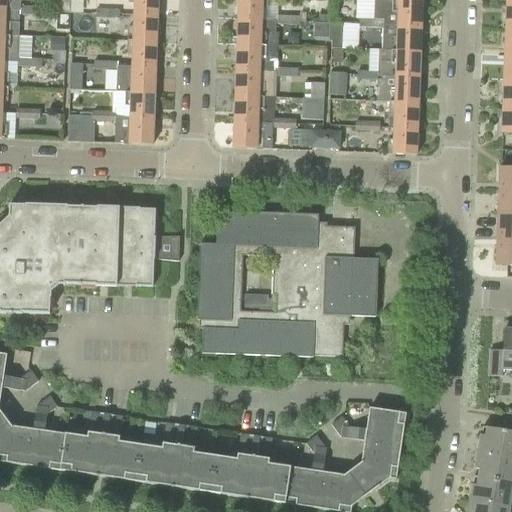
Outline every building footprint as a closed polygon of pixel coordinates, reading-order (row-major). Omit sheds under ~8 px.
[(21,0),(0,0),(0,10),(20,12),(20,8),(21,8),(21,0)] [(59,0),(59,13),(70,14),(70,0),(59,0)] [(158,0),(128,0),(129,4),(133,4),(132,16),(133,16),(158,17),(158,0)] [(278,0),(238,0),(238,20),(276,21),(276,17),(278,17),(278,0)] [(395,0),(393,0),(376,0),(375,0),(374,21),(384,21),(383,25),(422,27),(423,1),(395,0)] [(32,16),(32,8),(21,8),(20,8),(20,12),(20,16),(21,16),(32,16)] [(32,8),(32,16),(44,17),(44,8),(32,8)] [(0,36),(20,37),(21,16),(20,16),(20,12),(0,10),(0,36)] [(107,19),(108,10),(96,10),(96,18),(107,19)] [(120,11),(108,10),(107,19),(119,20),(120,11)] [(128,27),(128,42),(157,43),(158,17),(133,16),(133,28),(128,27)] [(266,47),(266,34),(276,34),(276,25),(288,26),(288,18),(278,17),(276,17),(276,21),(238,20),(237,46),(266,47)] [(300,18),(288,18),(288,26),(300,26),(300,23),(300,18)] [(371,29),(372,21),(360,20),(359,28),(371,29)] [(382,51),(391,52),(421,53),(422,27),(383,25),(384,21),(374,21),(372,21),(371,29),(383,29),(382,51)] [(329,25),(329,23),(319,23),(319,24),(314,24),(314,38),(329,39),(330,25),(329,25)] [(343,47),(358,48),(359,24),(344,24),(343,47)] [(330,25),(329,39),(329,42),(332,42),(332,49),(341,50),(342,25),(330,25)] [(8,63),(18,63),(19,63),(19,59),(20,37),(0,36),(0,62),(4,63),(8,63)] [(65,52),(66,40),(51,39),(50,51),(65,52)] [(128,42),(128,43),(117,42),(116,63),(106,62),(106,70),(117,71),(118,71),(118,67),(156,68),(157,43),(128,42)] [(236,72),(276,73),(276,68),(277,47),(266,47),(237,46),(236,72)] [(342,64),(343,51),(333,51),(332,64),(342,64)] [(421,53),(391,52),(391,77),(420,78),(421,53)] [(511,56),(504,56),(503,82),(511,82),(511,56)] [(30,60),(19,59),(19,63),(18,63),(18,67),(30,68),(30,60)] [(30,59),(30,68),(41,68),(42,60),(30,59)] [(0,62),(0,87),(9,88),(9,74),(4,74),(4,63),(0,62)] [(94,70),(106,70),(106,62),(94,62),(94,70)] [(71,65),(70,91),(81,91),(83,65),(71,65)] [(126,93),(155,94),(156,68),(118,67),(118,71),(117,71),(117,92),(126,93)] [(287,69),(276,68),(276,73),(276,77),(287,78),(287,69)] [(298,70),(287,69),(287,78),(298,78),(298,74),(298,70)] [(276,98),(276,77),(276,73),(236,72),(235,98),(276,99),(276,98)] [(369,80),(370,72),(358,72),(357,80),(369,80)] [(370,72),(369,80),(381,81),(382,73),(370,72)] [(331,74),(330,96),(336,96),(345,96),(346,75),(331,74)] [(420,78),(391,77),(390,103),(419,104),(420,78)] [(511,82),(503,82),(502,108),(511,108),(511,82)] [(305,100),(324,101),(324,100),(325,84),(305,84),(305,99),(305,100)] [(8,102),(9,88),(0,87),(0,113),(2,114),(3,102),(8,102)] [(126,93),(125,107),(131,107),(130,119),(154,120),(155,94),(126,93)] [(273,120),(274,120),(275,105),(302,106),(302,120),(323,121),(324,101),(305,100),(305,99),(303,99),(302,100),(276,98),(276,99),(235,98),(234,123),(272,124),(273,120)] [(418,130),(419,104),(390,103),(389,117),(393,117),(393,130),(418,130)] [(511,108),(502,108),(501,134),(511,134),(511,108)] [(15,119),(28,120),(28,111),(16,110),(15,114),(15,119)] [(41,112),(28,111),(28,120),(40,121),(41,112)] [(2,114),(0,113),(0,140),(14,141),(15,119),(15,114),(2,114)] [(104,122),(104,113),(92,113),(92,118),(92,122),(104,122)] [(104,113),(104,122),(115,123),(116,118),(116,113),(104,113)] [(68,143),(81,143),(82,117),(80,117),(69,117),(68,143)] [(130,119),(116,118),(115,123),(114,144),(124,145),(153,146),(154,120),(130,119)] [(262,150),(271,150),(272,129),(280,129),(280,120),(274,120),(273,120),(272,124),(234,123),(233,149),(262,150)] [(296,120),(280,120),(280,129),(295,129),(296,120)] [(368,132),(368,123),(356,122),(356,128),(355,132),(368,132)] [(380,133),(381,123),(368,123),(368,132),(380,133)] [(309,148),(310,131),(288,130),(287,147),(309,148)] [(418,130),(393,130),(393,141),(388,141),(388,155),(417,156),(418,130)] [(327,149),(327,133),(311,133),(310,148),(327,149)] [(331,149),(339,150),(340,150),(340,134),(331,133),(331,149)] [(511,168),(500,168),(499,193),(511,193),(511,168)] [(498,217),(511,217),(511,193),(499,193),(498,217)] [(140,209),(103,208),(97,208),(97,209),(67,208),(67,207),(25,206),(25,207),(9,206),(9,218),(0,225),(0,314),(22,315),(22,314),(50,315),(50,299),(51,299),(51,293),(59,286),(65,286),(65,284),(84,286),(95,286),(95,287),(137,289),(137,288),(153,288),(154,261),(179,262),(180,238),(155,238),(156,211),(140,210),(140,209)] [(203,329),(202,355),(313,359),(313,357),(343,358),(343,334),(344,317),(376,319),(378,261),(354,260),(355,229),(318,227),(319,216),(217,212),(216,245),(200,245),(197,321),(207,322),(207,329),(203,329)] [(511,217),(498,217),(497,242),(511,242),(511,217)] [(497,266),(511,266),(511,242),(497,242),(497,266)] [(490,351),(489,377),(502,378),(503,370),(511,370),(511,330),(504,330),(503,352),(490,351)] [(26,392),(39,383),(31,372),(20,380),(4,377),(7,356),(0,354),(0,429),(9,423),(5,419),(0,411),(0,405),(3,390),(26,393),(26,392)] [(324,474),(326,449),(317,437),(306,445),(314,455),(311,471),(269,464),(273,440),(241,435),(237,460),(194,453),(198,429),(166,424),(162,449),(119,442),(123,418),(91,413),(87,439),(45,432),(47,416),(58,408),(50,397),(37,407),(37,408),(33,431),(12,428),(9,423),(0,429),(0,463),(331,511),(351,511),(352,508),(366,497),(349,473),(343,477),(324,474)] [(350,429),(342,418),(331,426),(341,439),(366,442),(363,463),(357,467),(354,469),(349,473),(366,497),(372,493),(375,491),(389,480),(396,481),(406,415),(400,414),(369,409),(367,430),(350,428),(350,429)] [(511,419),(506,419),(504,431),(483,427),(478,453),(511,458),(511,419)] [(156,424),(145,423),(144,434),(155,435),(156,424)] [(511,458),(478,453),(475,470),(474,477),(511,484),(511,458)] [(470,502),(509,508),(511,492),(511,484),(474,477),(470,502)] [(508,511),(509,508),(470,502),(467,511),(508,511)]
